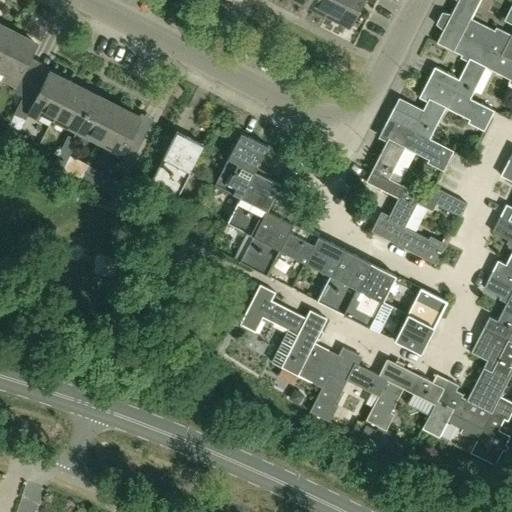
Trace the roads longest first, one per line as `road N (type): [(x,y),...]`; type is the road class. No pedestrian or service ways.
road 1 (residential): [(250,275),(428,364),(465,290),(451,283)]
road 2 (residential): [(351,132),(87,0)]
road 3 (unclassified): [(343,511),(90,406)]
road 4 (residential): [(451,283),(312,214),(351,132)]
road 5 (residential): [(451,283),(491,203),(476,195),(511,133)]
road 6 (residential): [(351,132),(419,0)]
